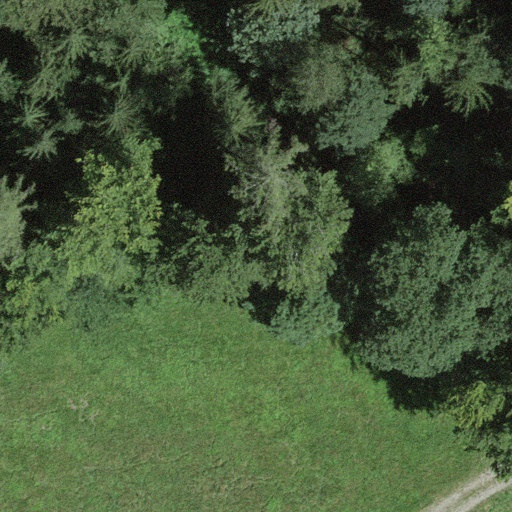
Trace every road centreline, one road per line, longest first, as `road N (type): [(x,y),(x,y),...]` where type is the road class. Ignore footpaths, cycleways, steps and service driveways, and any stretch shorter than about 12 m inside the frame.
road 1 (track): [(459,254),(468,327),(511,407)]
road 2 (track): [(511,140),(487,171),(459,254)]
